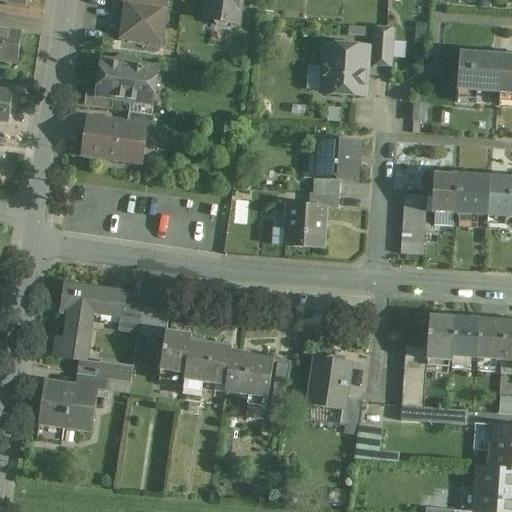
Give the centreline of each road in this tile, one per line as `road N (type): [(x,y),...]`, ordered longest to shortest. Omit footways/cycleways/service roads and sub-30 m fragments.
road 1 (residential): [(378,279),(35,236)]
road 2 (residential): [(67,0),(35,236)]
road 3 (residential): [(35,236),(0,459)]
road 4 (residential): [(388,137),(378,279)]
road 5 (residential): [(511,146),(388,137)]
road 6 (residential): [(511,289),(388,280)]
